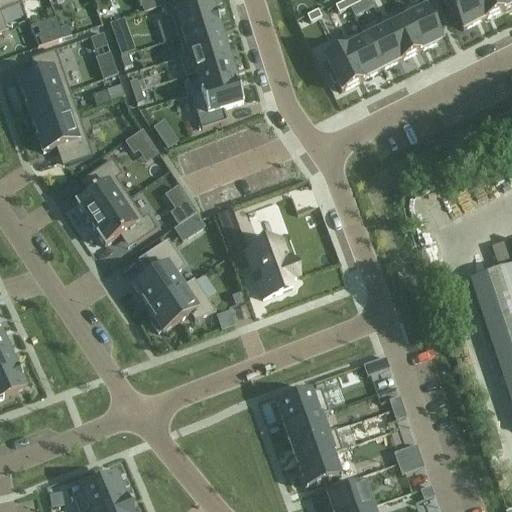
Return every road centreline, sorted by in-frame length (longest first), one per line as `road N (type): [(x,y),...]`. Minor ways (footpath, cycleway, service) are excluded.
road 1 (residential): [(137,414),(382,317)]
road 2 (residential): [(0,207),(137,414)]
road 3 (residential): [(320,152),(511,55)]
road 4 (residential): [(450,511),(382,317)]
road 5 (residential): [(382,317),(399,294),(397,266),(320,152)]
road 6 (residential): [(320,152),(287,102),(253,0)]
road 7 (residential): [(0,466),(137,414)]
road 8 (residential): [(137,414),(217,511)]
